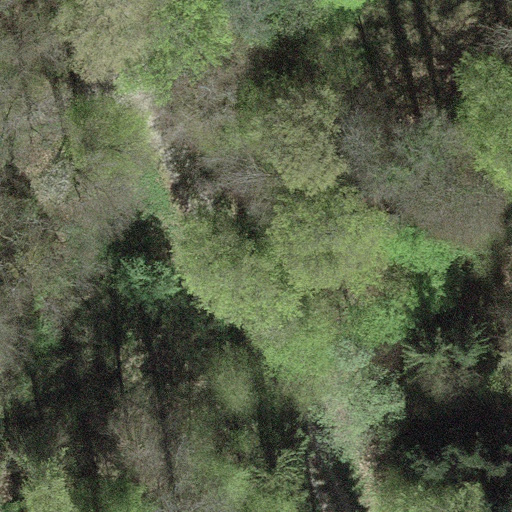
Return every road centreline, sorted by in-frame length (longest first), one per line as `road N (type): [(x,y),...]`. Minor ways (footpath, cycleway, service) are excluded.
road 1 (track): [(342,511),(112,0)]
road 2 (track): [(0,121),(150,91),(465,0)]
